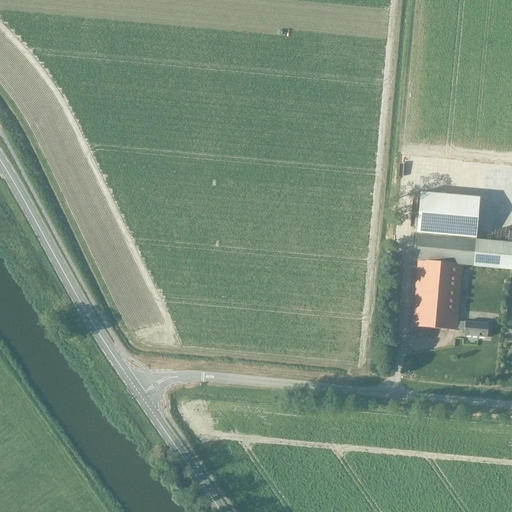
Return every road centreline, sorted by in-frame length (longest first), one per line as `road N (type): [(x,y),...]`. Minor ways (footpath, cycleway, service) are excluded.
road 1 (unclassified): [(511,405),(202,376),(164,378),(139,395)]
road 2 (unknown): [(389,393),(405,283),(406,191),(427,178),(500,189)]
road 3 (primary): [(139,395),(0,160)]
road 4 (primary): [(221,511),(139,395)]
